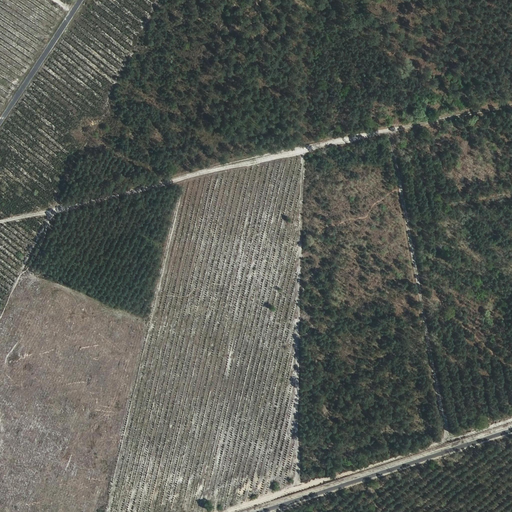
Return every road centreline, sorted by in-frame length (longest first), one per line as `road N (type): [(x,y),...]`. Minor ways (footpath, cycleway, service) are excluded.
road 1 (track): [(216,511),(255,162)]
road 2 (track): [(263,511),(511,431)]
road 3 (residential): [(82,0),(0,124)]
